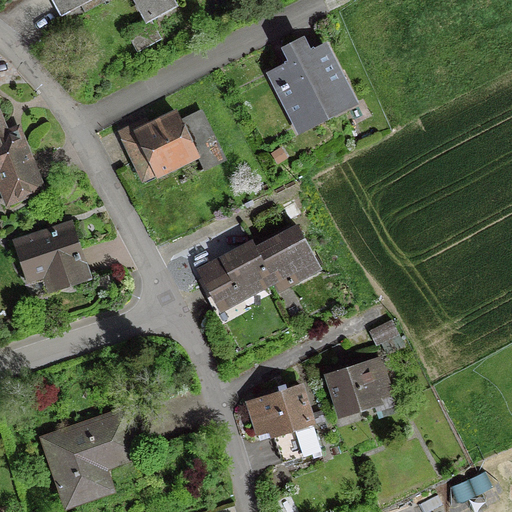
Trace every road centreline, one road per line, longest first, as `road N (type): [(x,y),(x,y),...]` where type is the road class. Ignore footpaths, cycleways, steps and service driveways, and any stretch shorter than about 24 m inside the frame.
road 1 (residential): [(0,47),(79,140),(173,308)]
road 2 (residential): [(173,308),(216,395),(252,511)]
road 3 (residential): [(0,367),(173,308)]
